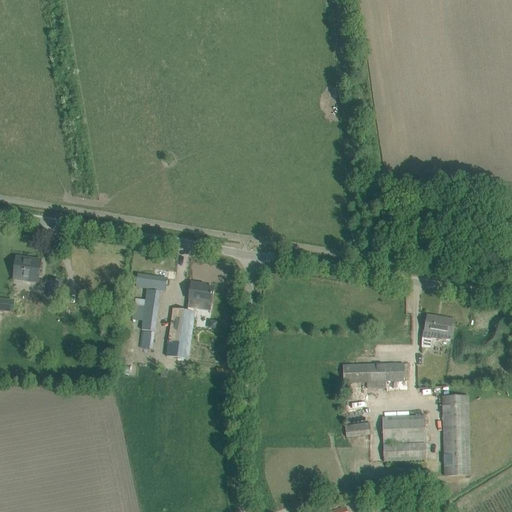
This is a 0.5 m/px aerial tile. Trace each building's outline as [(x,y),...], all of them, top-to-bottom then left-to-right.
[(14,275),(13,280),(38,283),(38,280),(41,261),(16,257),(14,275)] [(136,287),(165,291),(167,279),(137,275),(136,287)] [(61,300),(64,281),(49,279),(46,298),(61,300)] [(166,357),(188,360),(197,301),(211,303),(213,288),(200,286),(200,284),(192,283),(188,311),(173,309),(166,357)] [(135,300),(132,321),(143,322),(142,331),(155,332),(155,333),(161,292),(147,290),(145,301),(135,300)] [(423,331),(422,338),(431,340),(432,338),(440,340),(441,334),(452,336),(454,321),(428,316),(425,331),(423,331)] [(142,340),(141,348),(152,349),(155,333),(142,332),(141,340),(142,340)] [(466,344),(464,353),(472,355),(472,354),(474,346),(466,344)] [(399,390),(414,390),(414,387),(407,387),(407,382),(414,381),(414,364),(404,365),(404,361),(392,361),(392,365),(343,366),(344,383),(386,382),(386,392),(399,391),(399,390)] [(442,397),(445,476),(470,476),(468,396),(442,397)] [(363,410),(362,398),(349,399),(350,411),(363,410)] [(382,418),(384,461),(426,460),(425,417),(382,418)] [(345,426),(346,438),(371,434),(370,423),(345,426)]
